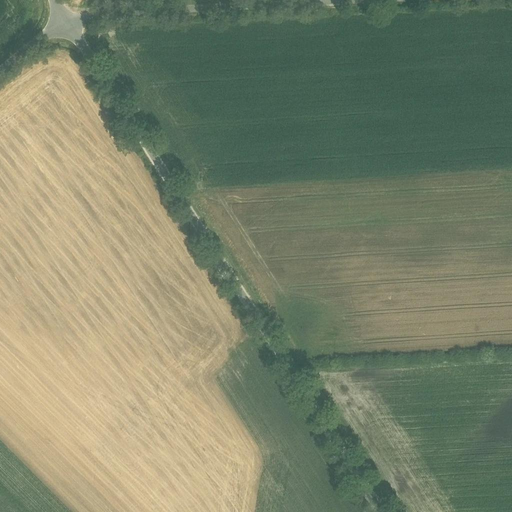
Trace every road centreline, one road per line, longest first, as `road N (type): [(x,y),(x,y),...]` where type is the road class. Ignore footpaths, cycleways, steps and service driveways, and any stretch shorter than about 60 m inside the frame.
road 1 (unclassified): [(378,511),(63,23)]
road 2 (unclassified): [(303,0),(91,14),(63,23)]
